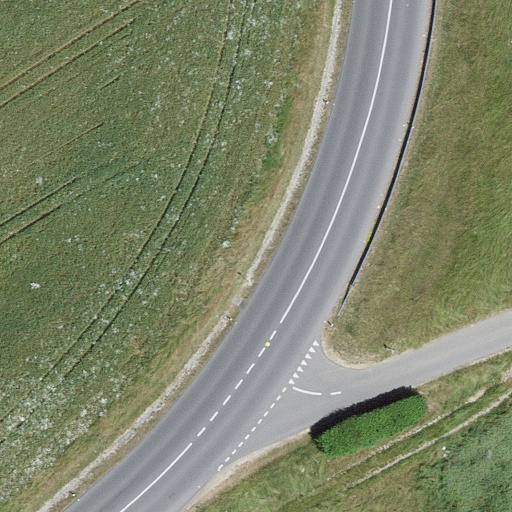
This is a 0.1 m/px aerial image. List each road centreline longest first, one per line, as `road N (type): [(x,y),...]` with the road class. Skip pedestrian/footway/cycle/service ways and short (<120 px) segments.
road 1 (tertiary): [(392,0),(373,100),(331,224),(265,350),(216,415)]
road 2 (unclassified): [(216,415),(374,383),(511,329)]
road 3 (tertiary): [(216,415),(121,511)]
